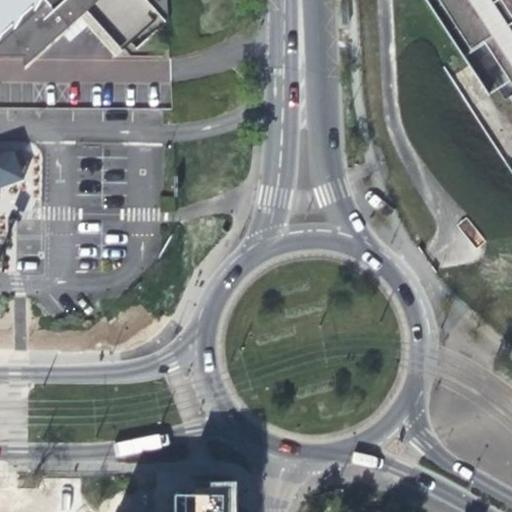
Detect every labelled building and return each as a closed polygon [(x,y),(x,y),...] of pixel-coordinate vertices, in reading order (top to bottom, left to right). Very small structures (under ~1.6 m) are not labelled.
[(165,27),(163,0),(0,0),(0,54),(25,56),(67,21),(71,26),(83,16),(116,56),(131,44),(136,51),(165,27)] [(511,0),(438,0),(473,51),(485,42),(511,84),(511,97),(510,99),(511,100),(511,0)] [(350,5),(342,5),(342,21),(350,21),(350,5)] [(0,186),(22,178),(12,149),(0,153),(0,186)] [(222,511),(222,494),(199,494),(176,493),(175,511),(222,511)]
